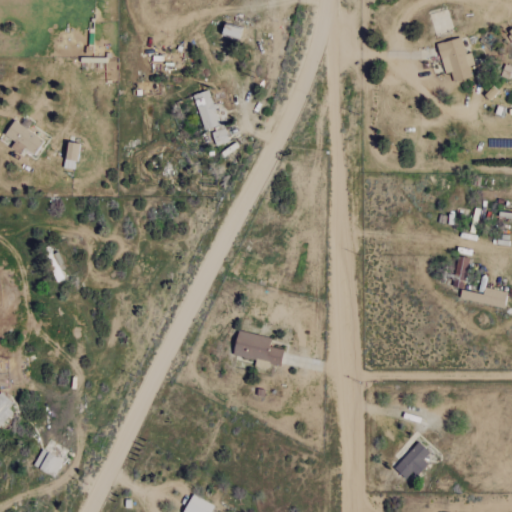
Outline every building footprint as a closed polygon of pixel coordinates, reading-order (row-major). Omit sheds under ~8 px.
[(221,34),(239,38),(241,27),(223,24),(221,34)] [(444,74),(450,73),(452,83),(472,77),(469,66),(474,65),(470,53),(465,54),(460,38),(436,44),(444,74)] [(192,95),(204,130),(219,125),(208,90),(192,95)] [(14,141),(11,148),(17,151),(19,147),(35,154),(43,137),(10,123),(4,136),(14,141)] [(211,133),(215,146),(228,141),(224,129),(211,133)] [(506,293),(484,288),(482,294),(460,290),(459,299),(503,308),(506,293)] [(271,339),(237,331),(232,354),(279,366),(283,351),(269,347),(271,339)] [(0,424),(15,409),(0,395),(0,424)] [(414,475),(432,455),(417,442),(393,469),(405,480),(411,472),(414,475)] [(62,460),(41,450),(33,467),(54,477),(62,460)]
